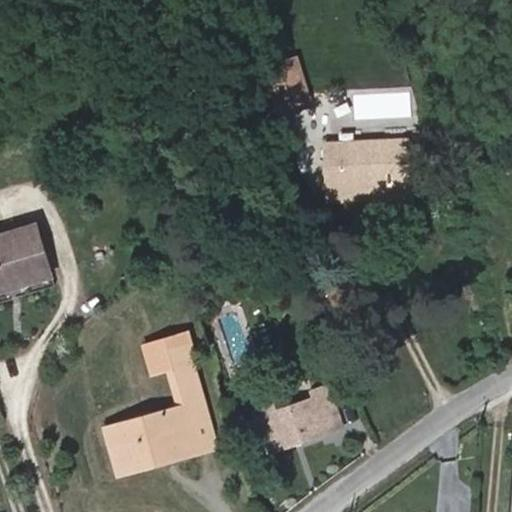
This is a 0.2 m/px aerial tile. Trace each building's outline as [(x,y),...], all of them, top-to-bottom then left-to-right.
[(293,49),(276,54),(289,101),(306,96),(293,49)] [(276,54),(259,59),(272,105),(289,101),(276,54)] [(394,139),(317,140),(319,189),(397,187),(394,139)] [(25,225),(0,232),(0,288),(42,275),(25,225)] [(511,304),(511,257),(509,259),(511,266),(511,271),(502,274),(511,304)] [(379,305),(371,268),(342,274),(349,311),(379,305)] [(0,288),(0,298),(45,284),(42,275),(0,288)] [(145,470),(194,456),(186,427),(203,422),(179,337),(137,349),(145,377),(162,372),(173,410),(109,428),(120,469),(143,463),(145,470)] [(253,411),(268,452),(338,428),(323,386),(310,391),(313,399),(276,412),(273,404),(253,411)] [(227,422),(236,447),(250,441),(241,417),(227,422)] [(186,427),(194,456),(211,451),(203,422),(186,427)] [(120,469),(109,428),(99,431),(113,479),(145,470),(143,463),(120,469)]
